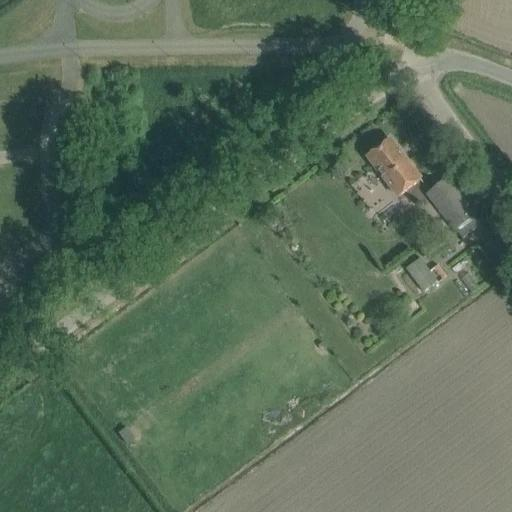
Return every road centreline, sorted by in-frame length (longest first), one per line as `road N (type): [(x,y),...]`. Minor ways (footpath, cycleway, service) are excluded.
road 1 (unclassified): [(0,370),(406,62)]
road 2 (unknown): [(182,53),(292,59),(360,37),(406,62)]
road 3 (unclassified): [(511,203),(406,62)]
